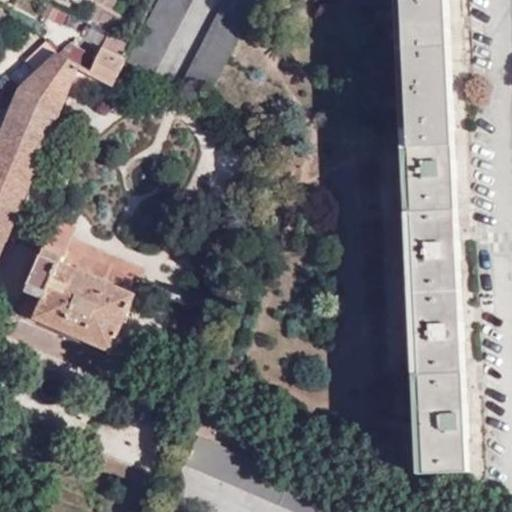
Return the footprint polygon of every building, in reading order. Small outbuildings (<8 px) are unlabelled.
[(156,0),(126,59),(152,72),(189,0),(156,0)] [(179,85),(206,98),(256,0),(223,0),(222,3),(179,85)] [(403,0),(410,109),(426,471),(470,469),(458,187),(447,0),(403,0)] [(115,83),(124,62),(129,42),(110,33),(95,68),(58,54),(21,87),(0,138),(0,252),(78,68),(115,83)] [(121,328),(135,294),(62,261),(68,250),(48,241),(17,314),(36,323),(39,317),(110,349),(108,353),(129,362),(140,336),(121,328)] [(299,511),(372,511),(373,510),(198,437),(186,464),(299,511)]
